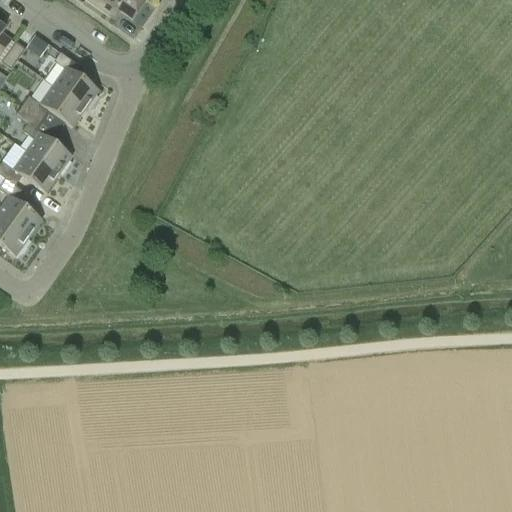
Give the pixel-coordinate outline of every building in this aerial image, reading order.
[(142,0),(84,0),(84,1),(107,18),(114,9),(132,22),(146,3),(142,0)] [(0,58),(11,43),(1,36),(5,31),(0,27),(0,58)] [(18,62),(8,55),(0,65),(11,72),(18,62)] [(53,64),(56,66),(44,82),(85,111),(98,93),(75,76),(79,69),(60,55),(53,64)] [(52,89),(40,107),(28,99),(21,108),(42,123),(49,113),(72,130),(85,111),(44,82),(44,83),(52,89)] [(0,95),(0,107),(11,117),(17,110),(0,95)] [(26,154),(58,177),(71,158),(35,132),(42,123),(21,108),(14,118),(26,127),(21,133),(35,142),(26,154)] [(45,195),(58,177),(26,154),(13,172),(1,164),(0,165),(0,178),(4,181),(15,189),(15,188),(22,179),(45,195)] [(15,188),(15,189),(4,181),(0,186),(0,192),(9,199),(0,210),(0,220),(28,240),(41,222),(18,205),(25,195),(15,188)] [(28,240),(0,220),(0,248),(15,259),(28,240)]
